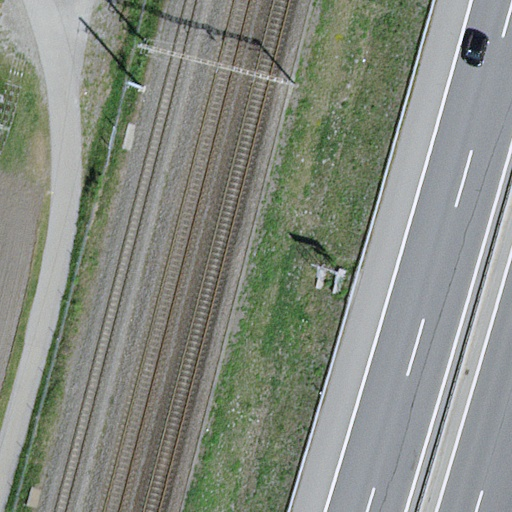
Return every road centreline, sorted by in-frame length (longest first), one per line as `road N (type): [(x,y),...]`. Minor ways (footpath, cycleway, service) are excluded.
road 1 (motorway): [(511,5),(364,511)]
road 2 (track): [(0,491),(40,345),(63,201),(56,65),(33,0)]
road 3 (motorway): [(471,511),(511,373)]
